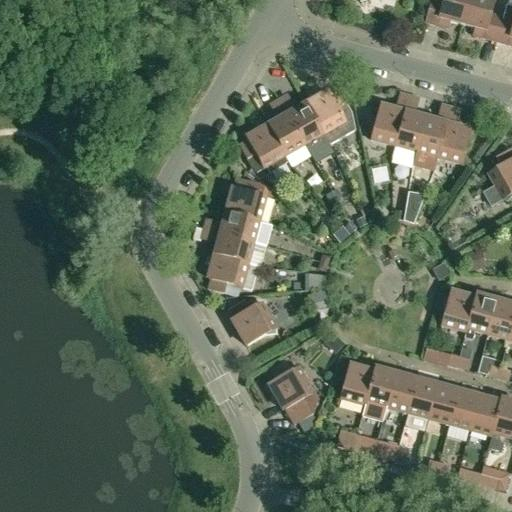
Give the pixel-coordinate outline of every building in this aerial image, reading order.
[(462,27),(469,0),(443,0),(443,3),(431,0),(424,24),(445,30),(447,23),(462,27)] [(495,43),(502,19),(490,16),(494,3),(483,0),(469,0),(462,27),(477,31),(475,38),(495,43)] [(511,21),(502,19),(495,43),(511,47),(511,21)] [(351,114),(346,105),(338,91),(329,96),(328,93),(305,106),(329,147),(355,132),(351,114)] [(395,148),(409,98),(401,96),(397,102),(398,112),(379,107),(370,141),(394,148),(395,148)] [(329,147),(305,106),(292,113),(291,103),(285,98),(278,102),(310,158),(329,147)] [(413,166),(425,120),(410,116),(417,107),(417,100),(409,98),(395,148),(394,148),(391,160),(413,166)] [(291,169),(310,158),(278,102),(271,106),(273,113),(281,119),(268,127),(285,158),(288,163),(291,169)] [(437,160),(450,109),(442,107),(439,113),(440,124),(425,120),(413,166),(434,172),(437,160)] [(437,160),(462,166),(471,132),(452,127),(459,119),(459,112),(450,109),(437,160)] [(269,174),(288,163),(285,158),(268,127),(245,140),(247,143),(239,148),(251,170),(257,174),(266,169),(269,174)] [(511,155),(510,151),(495,159),(500,168),(487,175),(494,188),(483,194),(491,207),(502,201),(503,201),(507,204),(511,197),(511,155)] [(260,187),(254,185),(238,181),(236,190),(232,190),(225,214),(260,224),(260,223),(268,193),(260,187)] [(404,223),(413,226),(423,200),(409,194),(404,223)] [(393,217),(393,221),(394,221),(403,222),(404,213),(394,212),(393,217)] [(372,213),(364,215),(366,223),(374,221),(372,213)] [(271,226),(260,223),(260,224),(225,214),(221,229),(213,223),(206,223),(203,231),(266,248),(271,226)] [(355,221),(358,228),(365,225),(362,218),(355,221)] [(350,221),(343,227),(349,234),(356,228),(350,221)] [(447,225),(440,229),(447,239),(454,235),(447,225)] [(349,234),(343,227),(332,237),(338,243),(349,234)] [(260,269),(266,248),(203,231),(201,239),(207,243),(218,241),(214,256),(260,269)] [(467,274),(478,271),(473,253),(462,257),(464,265),(467,274)] [(328,257),(319,254),(317,263),(325,266),(328,257)] [(226,286),(253,294),(260,269),(214,256),(207,281),(211,282),(208,291),(224,296),(226,286)] [(325,266),(317,263),(314,272),(323,275),(325,266)] [(444,267),(443,265),(433,271),(439,283),(450,276),(444,267)] [(310,292),(325,290),(325,277),(306,275),(306,292),(310,292)] [(322,293),(309,296),(313,312),(326,308),(322,293)] [(475,300),(474,300),(450,293),(441,327),(465,334),(475,300)] [(487,336),(496,302),(475,296),(474,300),(475,300),(465,334),(464,340),(472,342),(475,333),(487,336)] [(508,342),(511,328),(511,306),(496,302),(487,336),(508,342)] [(231,322),(246,348),(265,337),(276,336),(275,331),(277,330),(262,304),(249,312),(244,303),(229,311),(234,320),(231,322)] [(337,353),(344,346),(332,336),(326,343),(337,353)] [(449,357),(447,366),(456,369),(459,359),(449,357)] [(459,359),(456,369),(466,372),(469,362),(459,359)] [(294,427),(312,416),(318,403),(299,369),(298,370),(294,367),(287,376),(268,386),(283,412),(285,411),(294,427)] [(374,373),(373,373),(349,367),(339,401),(364,408),(374,373)] [(490,368),(488,378),(497,380),(500,371),(490,368)] [(386,410),(395,376),(374,370),(373,373),(374,373),(364,408),(361,418),(382,423),(386,410)] [(500,371),(497,380),(508,383),(510,373),(500,371)] [(407,416),(416,381),(395,376),(386,410),(407,416)] [(428,421),(437,387),(416,381),(407,416),(428,421)] [(449,427),(458,393),(437,387),(428,421),(449,427)] [(469,433),(479,399),(458,393),(449,427),(469,433)] [(499,404),(479,399),(469,433),(491,438),(492,435),(491,435),(499,404)] [(491,435),(492,435),(511,440),(511,403),(500,400),(499,404),(491,435)] [(313,417),(298,425),(304,437),(311,433),(316,422),(313,417)] [(340,433),(336,447),(352,452),(356,437),(340,433)] [(356,437),(352,452),(362,454),(365,445),(355,442),(356,437)] [(387,451),(384,460),(394,463),(397,453),(387,451)] [(397,453),(394,463),(404,466),(407,456),(397,453)] [(429,462),(426,472),(436,474),(439,465),(429,462)] [(439,465),(436,474),(446,477),(448,468),(439,465)] [(470,474),(468,483),(478,486),(480,476),(470,474)] [(480,476),(478,486),(495,491),(498,481),(480,476)]
